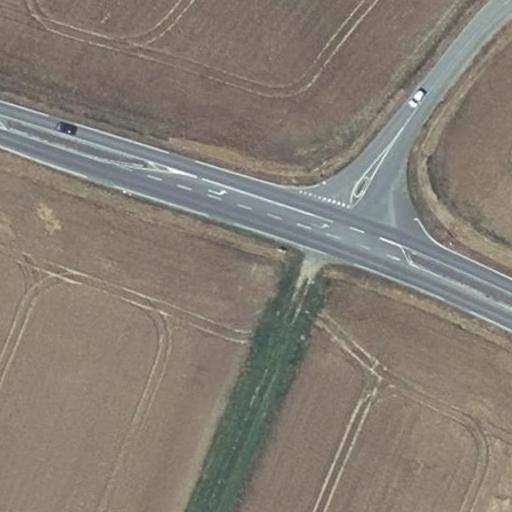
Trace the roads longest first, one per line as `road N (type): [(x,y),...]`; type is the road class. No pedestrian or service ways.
road 1 (tertiary): [(0,137),(334,248)]
road 2 (tertiary): [(324,209),(0,108)]
road 3 (track): [(210,511),(313,262),(334,248)]
road 4 (tertiary): [(334,248),(511,321)]
road 5 (tertiary): [(398,131),(509,0)]
road 6 (tertiary): [(511,287),(380,230)]
